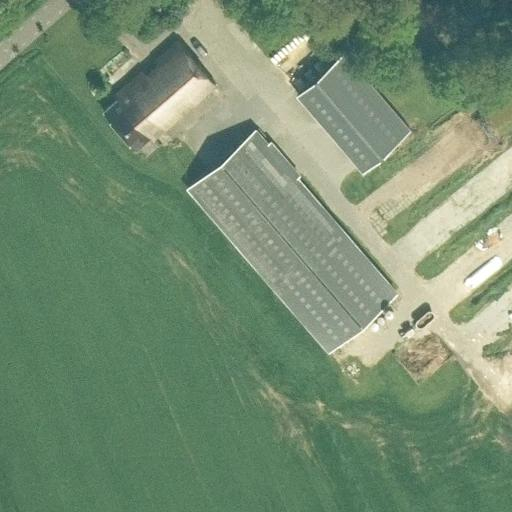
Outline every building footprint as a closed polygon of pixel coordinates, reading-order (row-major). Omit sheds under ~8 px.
[(216,82),(179,39),(116,93),(119,97),(104,110),(137,147),(152,134),(154,136),(216,82)] [(343,51),(297,91),(311,107),(358,67),(343,51)] [(255,128),(188,185),(329,348),(396,291),(296,176),(298,174),(270,140),(267,142),(255,128)] [(426,201),(455,178),(435,153),(406,176),(426,201)] [(400,178),(369,207),(393,232),(424,203),(400,178)]
